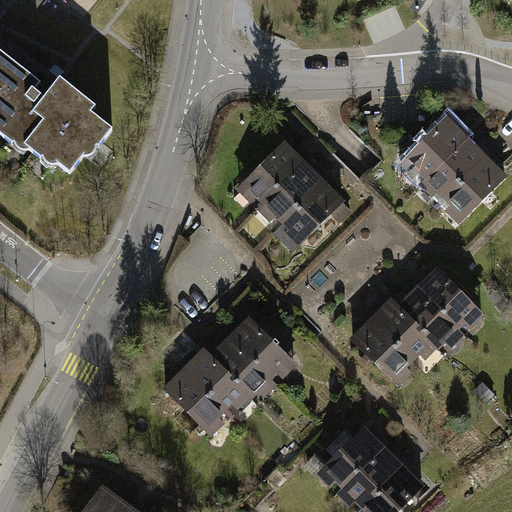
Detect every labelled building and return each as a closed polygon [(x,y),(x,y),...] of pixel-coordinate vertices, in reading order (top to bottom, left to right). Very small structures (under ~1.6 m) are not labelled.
[(0,52),(0,135),(12,144),(50,91),(0,52)] [(62,80),(12,144),(67,179),(111,130),(89,115),(98,106),(62,80)] [(446,124),(399,173),(418,191),(465,142),(446,124)] [(465,142),(418,191),(437,209),(484,161),(465,142)] [(306,171),(286,151),(239,197),(259,217),(306,171)] [(484,161),(437,209),(458,229),(505,181),(484,161)] [(306,171),(259,217),(275,234),(322,189),(306,171)] [(322,189),(275,234),(293,252),(340,206),(322,189)] [(482,318),(438,272),(419,290),(461,336),(482,318)] [(442,352),(461,336),(419,290),(401,306),(438,348),(442,352)] [(438,348),(401,306),(394,300),(374,320),(417,367),(438,348)] [(252,320),(233,338),(274,382),(293,364),(252,320)] [(396,387),(417,367),(374,320),(352,340),(396,387)] [(233,338),(214,356),(254,400),(274,382),(233,338)] [(189,370),(234,418),(254,400),(214,356),(209,351),(189,370)] [(234,418),(189,370),(166,390),(211,439),(234,418)] [(381,453),(362,434),(324,472),(343,491),(381,453)] [(381,453),(343,491),(361,509),(399,470),(381,453)] [(399,470),(361,509),(364,511),(398,511),(420,490),(399,470)] [(129,511),(104,493),(89,511),(129,511)]
